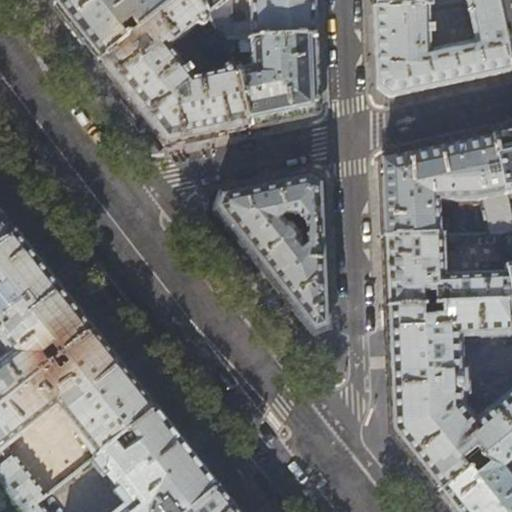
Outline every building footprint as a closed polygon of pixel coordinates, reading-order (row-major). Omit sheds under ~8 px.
[(61,0),(54,6),(74,32),(98,62),(126,39),(119,31),(131,22),(137,30),(175,0),(61,0)] [(208,22),(209,19),(207,15),(199,0),(175,0),(137,30),(145,40),(134,48),(126,39),(98,62),(132,106),(164,146),(221,134),(247,129),(236,72),(230,60),(227,61),(229,63),(227,65),(228,68),(224,68),(222,70),(222,72),(222,74),(193,79),(168,48),(197,24),(198,26),(202,27),(204,27),(206,26),(207,25),(208,22)] [(199,0),(207,15),(209,19),(219,39),(250,38),(315,36),(313,0),(199,0)] [(373,0),(374,9),(426,7),(431,6),(430,0),(373,0)] [(496,0),(465,0),(474,44),(428,54),(427,35),(432,35),(432,28),(427,28),(426,7),(374,9),(375,47),(377,88),(389,98),(462,82),(511,71),(496,0)] [(511,0),(496,0),(511,71),(511,0)] [(316,73),(315,36),(250,38),(252,68),(246,69),(246,65),(236,68),(237,72),(236,72),(247,129),(283,121),(318,113),(316,73)] [(511,132),(492,137),(504,196),(511,194),(511,264),(505,266),(506,273),(511,300),(511,299),(511,132)] [(511,232),(504,196),(492,137),(439,148),(380,161),(382,204),(383,238),(439,235),(438,203),(448,202),(449,235),(461,234),(511,232)] [(253,258),(313,334),(327,329),(324,259),(321,185),(309,176),(260,187),(220,195),(214,210),(253,258)] [(0,245),(16,233),(0,212),(0,245)] [(57,284),(16,233),(0,245),(0,341),(9,354),(0,361),(0,404),(94,331),(57,284)] [(461,241),(461,234),(449,235),(439,235),(383,238),(385,272),(386,308),(506,302),(511,300),(506,273),(445,276),(443,243),(451,243),(452,243),(453,242),(454,241),(461,241)] [(424,474),(438,493),(511,434),(511,299),(511,300),(506,302),(386,308),(389,364),(391,433),(413,460),(424,474)] [(125,371),(94,331),(0,404),(0,452),(6,447),(58,407),(96,456),(156,409),(125,371)] [(156,409),(96,456),(92,459),(130,507),(123,511),(44,511),(37,503),(26,511),(187,511),(218,488),(187,449),(156,409)] [(511,511),(511,434),(438,493),(453,511),(511,511)] [(45,496),(6,447),(0,452),(0,482),(12,498),(23,511),(26,511),(37,503),(45,496)] [(0,482),(0,511),(23,511),(12,498),(0,482)] [(236,511),(218,488),(187,511),(236,511)]
